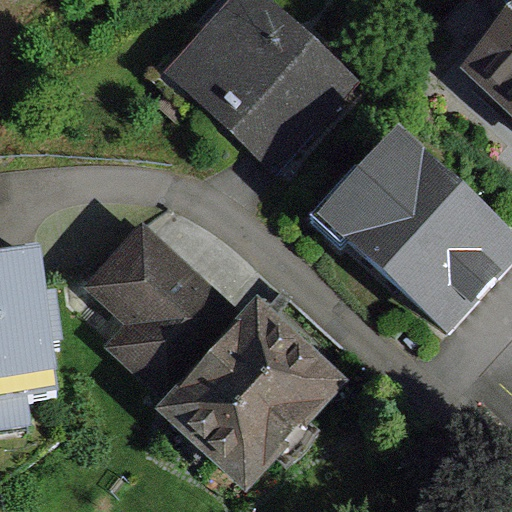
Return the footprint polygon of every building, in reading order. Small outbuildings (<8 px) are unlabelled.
[(359,77),(272,0),(227,0),(164,71),(275,170),(359,77)] [(511,15),(471,59),(511,97),(511,15)] [(443,338),(511,261),(511,242),(395,137),(316,223),(443,338)] [(170,403),(244,322),(145,233),(95,288),(135,324),(112,350),(170,403)] [(30,253),(0,257),(0,404),(52,397),(30,253)] [(244,322),(170,403),(163,411),(248,488),(343,382),(258,306),(244,322)]
